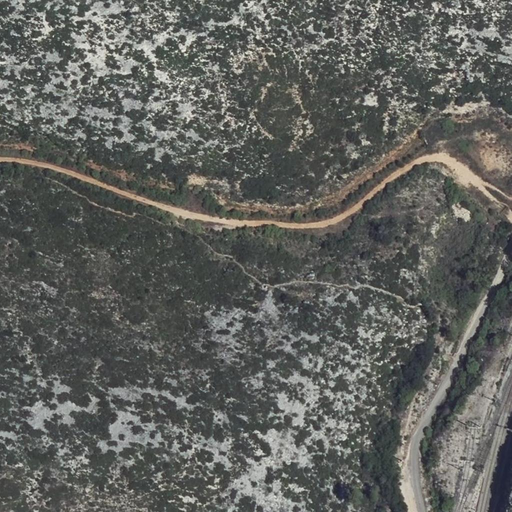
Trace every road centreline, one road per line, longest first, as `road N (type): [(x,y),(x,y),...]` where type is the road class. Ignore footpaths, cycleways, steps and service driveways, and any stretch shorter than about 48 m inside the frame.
road 1 (track): [(511,164),(443,129),(400,156),(348,220),(294,227),(146,199),(39,161),(0,158)]
road 2 (unclassified): [(511,247),(418,433),(413,453),(422,511)]
